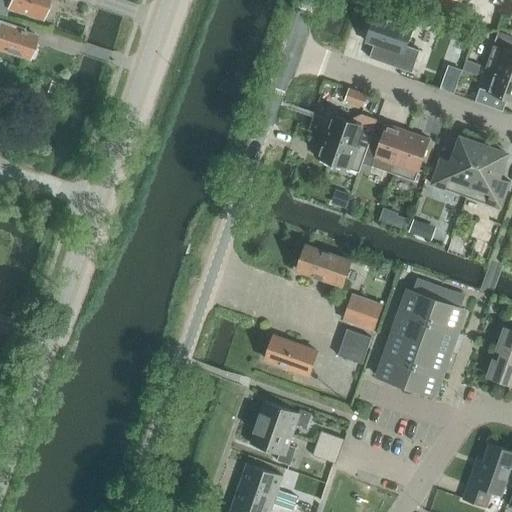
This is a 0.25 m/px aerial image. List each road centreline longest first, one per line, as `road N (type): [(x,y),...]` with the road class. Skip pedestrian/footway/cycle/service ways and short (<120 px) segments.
road 1 (unclassified): [(127,511),(290,54)]
road 2 (tertiary): [(0,469),(93,202)]
road 3 (residential): [(290,54),(511,126)]
road 4 (residential): [(405,511),(478,406),(511,417)]
road 5 (tertiary): [(93,202),(140,68)]
